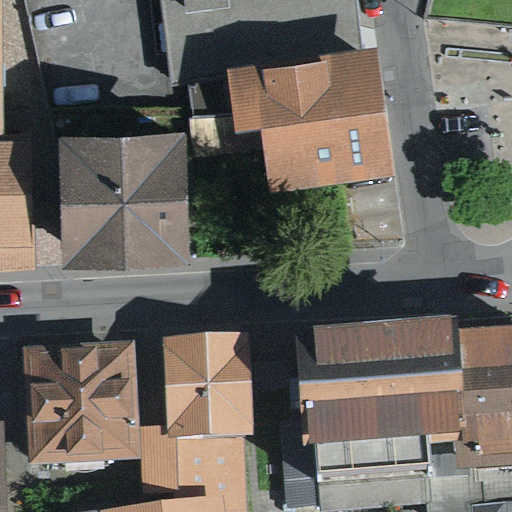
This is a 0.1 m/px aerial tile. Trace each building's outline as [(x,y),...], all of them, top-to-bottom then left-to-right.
[(217,76),(223,112),(272,108),(279,170),(380,156),(378,137),(366,55),(348,57),(340,0),(163,0),(174,82),(217,76)] [(193,119),(196,149),(271,140),(268,109),(193,119)] [(69,139),(72,250),(179,247),(175,136),(69,139)] [(0,250),(17,250),(17,150),(0,149),(0,250)] [(286,427),(292,507),(428,495),(429,511),(511,511),(511,335),(306,347),(313,425),(286,427)] [(173,353),(176,431),(243,428),(240,349),(173,353)] [(31,361),(37,459),(130,454),(125,356),(31,361)] [(146,491),(175,488),(174,451),(173,432),(145,433),(146,491)]
